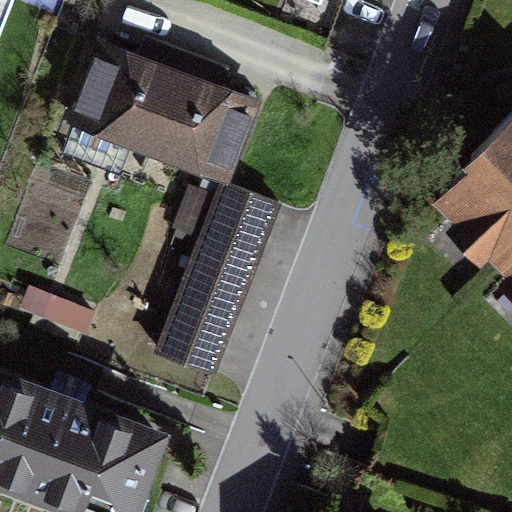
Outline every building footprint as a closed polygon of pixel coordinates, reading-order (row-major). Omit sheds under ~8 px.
[(0,0),(0,25),(9,0),(0,0)] [(259,103),(99,50),(73,128),(233,182),(259,103)] [(511,117),(426,202),(511,289),(511,117)] [(271,206),(214,186),(156,350),(214,370),(271,206)] [(131,511),(162,426),(0,367),(0,486),(70,511),(131,511)]
